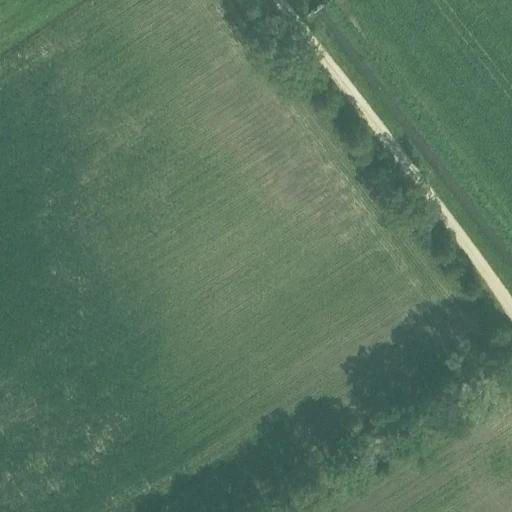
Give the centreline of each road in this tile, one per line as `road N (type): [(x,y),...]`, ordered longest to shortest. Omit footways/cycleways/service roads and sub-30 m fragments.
road 1 (track): [(511,294),(283,0)]
road 2 (tertiary): [(285,511),(511,364)]
